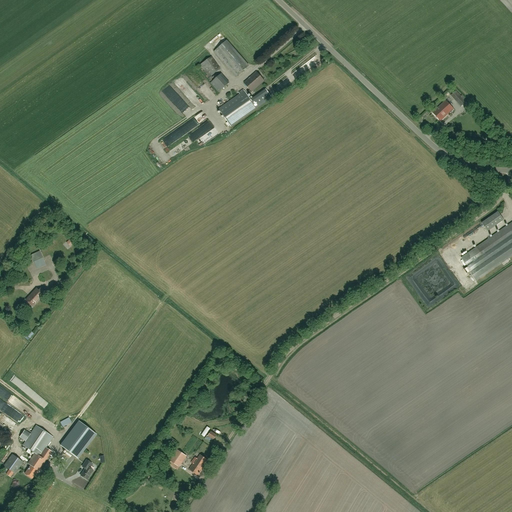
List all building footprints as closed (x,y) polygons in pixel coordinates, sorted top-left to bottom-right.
[(236,77),(247,68),(224,43),(214,52),(236,77)] [(209,77),(221,69),(212,56),(200,65),(209,77)] [(252,92),(264,81),(256,72),(244,83),(250,90),(249,91),(250,93),(252,92)] [(219,93),(229,83),(221,74),(210,83),(219,93)] [(218,109),(231,127),(257,108),(272,98),(266,89),(251,100),(244,91),(218,109)] [(460,107),(466,102),(455,91),(450,96),(460,107)] [(440,121),(453,109),(445,100),(432,113),(440,121)] [(205,112),(192,118),(196,125),(208,119),(205,112)] [(192,122),(163,140),(167,147),(196,129),(192,122)] [(212,122),(189,137),(193,142),(215,127),(212,122)] [(202,147),(220,134),(216,127),(198,140),(202,147)] [(487,231),(504,220),(498,212),(481,223),(487,231)] [(511,222),(469,252),(462,257),(470,269),(468,270),(476,281),(511,256),(511,222)] [(75,242),(71,238),(66,242),(70,246),(75,242)] [(39,251),(31,255),(38,269),(45,265),(39,251)] [(32,306),(45,292),(40,288),(39,290),(36,288),(26,300),(32,306)] [(0,389),(0,396),(15,406),(19,400),(1,388),(0,389)] [(4,402),(0,409),(5,413),(10,405),(4,402)] [(61,422),(64,426),(72,422),(70,417),(61,422)] [(78,458),(96,434),(79,421),(60,445),(78,458)] [(38,473),(38,472),(46,460),(52,452),(46,447),(53,437),(36,426),(30,434),(24,430),(20,437),(26,441),(23,445),(29,449),(26,452),(29,454),(31,450),(35,453),(27,463),(31,465),(25,474),(32,478),(36,472),(38,473)] [(213,440),(217,435),(211,431),(208,436),(213,440)] [(170,439),(165,447),(170,450),(175,442),(170,439)] [(179,467),(187,456),(181,452),(177,449),(170,460),(179,467)] [(4,465),(9,469),(6,474),(11,477),(14,473),(15,474),(24,462),(12,454),(4,465)] [(205,463),(207,460),(200,455),(198,459),(195,457),(192,462),(193,463),(190,469),(198,475),(206,463),(205,463)] [(89,468),(92,463),(86,460),(82,466),(85,468),(81,475),(87,479),(93,470),(89,468)]
